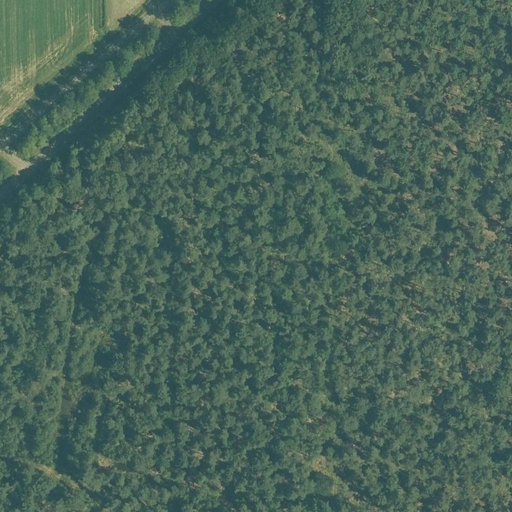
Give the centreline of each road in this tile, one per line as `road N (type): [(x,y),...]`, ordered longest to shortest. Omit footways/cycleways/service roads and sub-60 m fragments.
road 1 (track): [(333,511),(331,0)]
road 2 (track): [(172,511),(170,69),(160,48)]
road 3 (tertiary): [(0,196),(215,0)]
